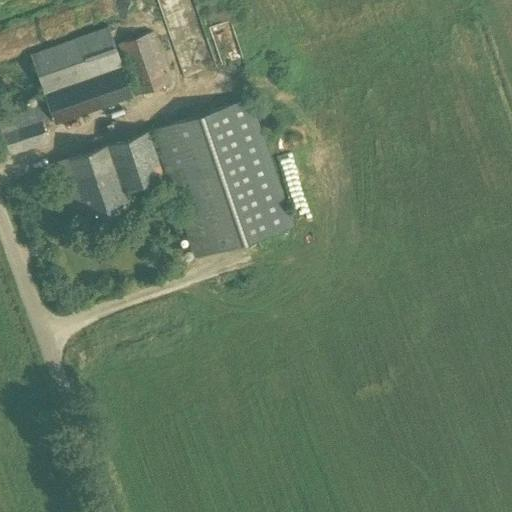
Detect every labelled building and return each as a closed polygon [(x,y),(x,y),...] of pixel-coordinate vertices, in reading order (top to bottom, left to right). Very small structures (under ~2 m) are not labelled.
[(56,28),(98,21),(95,5),(53,11),(56,28)] [(55,125),(133,96),(108,25),(30,54),(47,102),(0,115),(0,128),(9,156),(49,143),(40,118),(51,115),(55,125)] [(135,94),(171,81),(153,30),(117,43),(135,94)] [(194,259),(294,226),(250,97),(152,130),(194,259)] [(54,163),(71,214),(82,210),(88,227),(132,213),(124,189),(163,176),(148,131),(54,163)]
